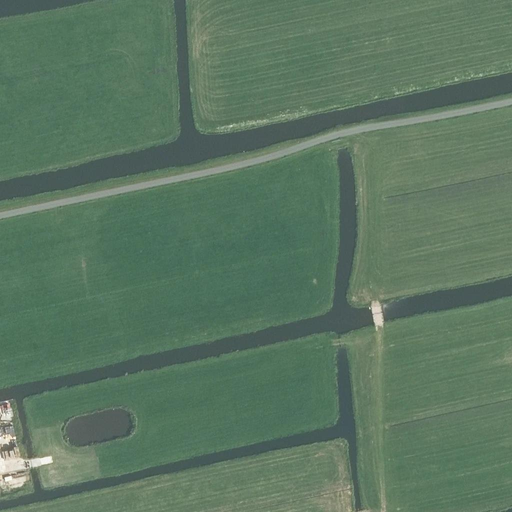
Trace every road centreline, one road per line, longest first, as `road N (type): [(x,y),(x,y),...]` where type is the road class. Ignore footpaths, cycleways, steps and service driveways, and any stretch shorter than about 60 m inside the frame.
road 1 (unclassified): [(0,216),(511,101)]
road 2 (track): [(384,511),(376,241),(362,130)]
